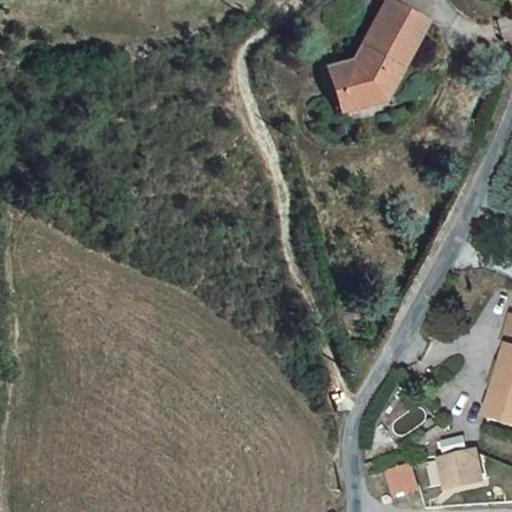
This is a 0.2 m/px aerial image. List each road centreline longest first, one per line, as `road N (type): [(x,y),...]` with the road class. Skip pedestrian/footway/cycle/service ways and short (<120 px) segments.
road 1 (track): [(358,411),(310,297),(245,71),(260,35),(297,0)]
road 2 (residential): [(353,511),(358,411),(436,268),(511,102)]
